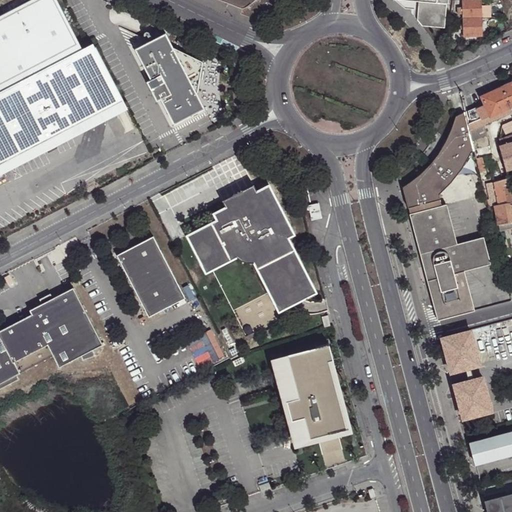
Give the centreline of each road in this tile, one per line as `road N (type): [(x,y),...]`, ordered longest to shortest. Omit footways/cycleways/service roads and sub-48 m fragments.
road 1 (secondary): [(344,216),(421,511)]
road 2 (residential): [(0,260),(254,129)]
road 3 (unclassified): [(344,216),(331,263),(384,467)]
road 4 (secondary): [(435,463),(370,220)]
road 5 (residential): [(435,463),(453,436),(428,331)]
road 6 (residential): [(428,331),(397,226),(370,220)]
road 7 (unclassified): [(384,467),(255,511)]
